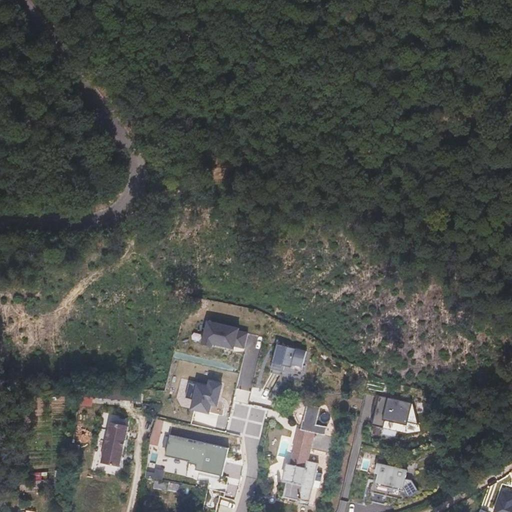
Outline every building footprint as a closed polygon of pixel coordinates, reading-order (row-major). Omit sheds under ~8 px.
[(239,330),(201,323),(196,344),(235,351),(236,349),(240,350),(244,337),(238,335),(239,330)] [(293,350),(272,346),(266,371),(281,375),(282,368),(289,369),(288,371),(299,374),(304,356),(293,353),(293,350)] [(190,401),(194,381),(183,378),(178,399),(190,401)] [(222,387),(194,381),(190,401),(188,412),(208,416),(210,407),(217,409),(222,387)] [(76,397),(131,404),(132,394),(77,388),(76,397)] [(415,404),(380,397),(375,425),(386,427),(387,420),(412,424),(415,404)] [(318,410),(303,407),(298,431),(313,434),(323,436),(323,429),(315,426),(318,410)] [(121,469),(129,428),(110,424),(107,438),(104,437),(102,443),(105,444),(101,464),(121,469)] [(313,434),(298,431),(292,430),(286,464),(304,467),(305,463),(313,434)] [(171,435),(215,446),(217,437),(195,432),(193,437),(172,432),(171,435)] [(222,478),(228,450),(220,448),(171,436),(166,456),(191,462),(190,464),(197,466),(196,471),(222,478)] [(404,467),(372,460),(370,471),(373,472),(371,480),(399,487),(403,493),(413,489),(406,477),(402,476),(404,467)] [(316,465),(305,463),(304,467),(286,464),(283,482),(285,482),(304,486),(300,500),(310,502),(316,465)] [(304,486),(285,482),(283,497),(300,500),(304,486)] [(511,511),(511,492),(500,489),(491,511),(511,511)]
